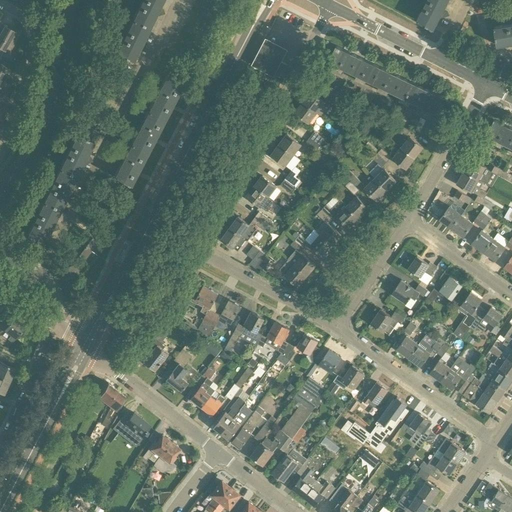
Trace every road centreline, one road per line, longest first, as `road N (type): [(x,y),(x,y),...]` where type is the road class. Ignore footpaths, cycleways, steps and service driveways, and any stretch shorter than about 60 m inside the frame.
road 1 (residential): [(335,326),(192,248),(329,4)]
road 2 (secondary): [(87,343),(257,17)]
road 3 (residential): [(31,281),(53,253),(179,0)]
road 4 (residential): [(491,444),(335,326)]
road 5 (secondary): [(0,511),(87,343)]
road 6 (residential): [(28,511),(105,363)]
road 7 (residential): [(409,220),(485,85)]
road 8 (residential): [(217,455),(105,363)]
road 9 (residential): [(61,315),(0,446)]
road 10 (residential): [(0,154),(31,57),(27,22)]
road 11 (residential): [(335,326),(409,220)]
road 12 (residential): [(511,298),(409,220)]
